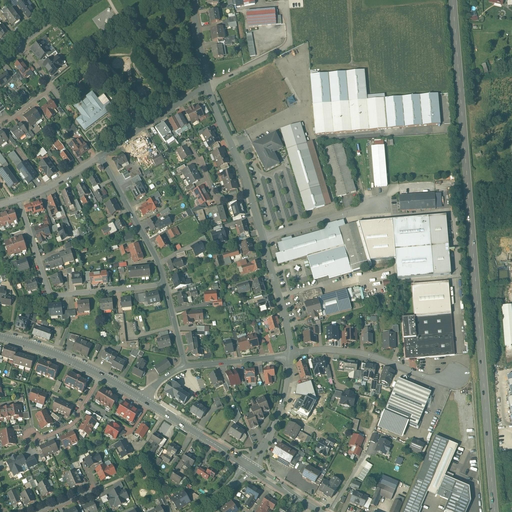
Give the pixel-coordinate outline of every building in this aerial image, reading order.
[(34,13),(24,0),(16,0),(19,4),(18,5),(28,18),(34,13)] [(4,15),(2,16),(5,19),(6,21),(8,20),(12,26),(20,20),(11,9),(9,11),(5,14),(4,15)] [(217,10),(209,12),(211,23),(219,21),(217,10)] [(274,10),(246,12),(248,27),(275,25),(274,10)] [(8,33),(2,25),(0,26),(0,36),(2,38),(8,33)] [(222,28),(210,30),(212,42),(224,40),(222,28)] [(250,56),(255,55),(252,35),(247,36),(250,56)] [(39,43),(31,50),(35,55),(46,47),(42,42),(42,41),(39,43)] [(221,46),(212,48),(214,58),(220,57),(223,56),(221,46)] [(46,47),(35,55),(39,60),(46,55),(50,52),(46,47)] [(53,49),(50,52),(46,55),(48,57),(55,52),(56,52),(53,49)] [(50,60),(43,65),(47,70),(59,61),(56,56),(55,56),(50,60)] [(28,70),(20,61),(15,65),(25,78),(32,73),(29,69),(28,70)] [(59,61),(47,70),(51,76),(58,70),(63,66),(59,61)] [(63,66),(58,70),(60,73),(67,67),(65,64),(63,66)] [(364,71),(310,75),(313,105),(349,102),(348,98),(366,96),(364,71)] [(5,73),(0,76),(0,84),(1,87),(11,79),(8,75),(7,76),(5,73)] [(22,85),(18,79),(16,80),(15,81),(12,83),(17,89),(22,85)] [(92,92),(86,97),(87,98),(82,102),(80,100),(74,105),(82,116),(76,120),(84,131),(113,108),(109,102),(103,107),(92,92)] [(349,102),(313,105),(315,135),(440,124),(437,94),(384,99),(349,102)] [(49,103),(41,109),(46,115),(48,118),(52,116),(49,113),(56,107),(51,101),(48,102),(49,103)] [(199,108),(198,106),(194,107),(191,108),(197,119),(203,116),(202,114),(199,108)] [(197,119),(191,108),(189,110),(186,112),(191,121),(192,123),(197,119)] [(37,114),(33,109),(28,113),(36,122),(40,119),(41,119),(37,114)] [(36,122),(28,113),(23,117),(27,122),(30,126),(31,126),(36,122)] [(184,122),(180,115),(177,117),(175,119),(180,129),(186,126),(184,122)] [(175,119),(172,120),(172,119),(169,121),(173,129),(175,132),(180,129),(175,119)] [(173,137),(163,123),(156,128),(165,142),(166,141),(173,137)] [(300,123),(280,129),(283,139),(284,141),(305,212),(325,206),(322,195),(306,143),(300,123)] [(20,124),(11,131),(17,140),(27,133),(25,130),(20,124)] [(73,125),(66,131),(70,136),(77,130),(73,125)] [(30,131),(28,127),(25,130),(27,133),(31,138),(34,136),(30,131)] [(204,133),(202,134),(206,141),(214,136),(213,133),(214,132),(212,128),(210,130),(204,133)] [(173,129),(169,131),(174,138),(177,136),(175,132),(173,129)] [(14,140),(8,133),(5,135),(11,143),(14,140)] [(275,133),(252,145),(265,171),(279,164),(273,153),(282,148),(280,143),(284,141),(283,139),(279,141),(275,133)] [(214,136),(206,141),(209,147),(211,146),(217,143),(219,142),(217,138),(216,139),(214,136)] [(173,137),(166,141),(169,146),(177,142),(173,137)] [(79,146),(78,147),(73,141),(69,145),(73,151),(78,157),(88,150),(80,138),(76,141),(79,146)] [(188,139),(183,142),(185,147),(186,147),(187,148),(192,145),(188,139)] [(148,148),(143,140),(136,144),(135,143),(132,145),(137,154),(140,152),(141,153),(145,151),(144,150),(148,148)] [(328,193),(312,141),(306,143),(322,195),(328,193)] [(61,143),(55,148),(58,152),(64,148),(61,143)] [(342,144),(322,149),(336,197),(356,192),(342,144)] [(375,147),(371,147),(374,187),(387,186),(383,146),(375,147)] [(185,147),(177,151),(180,156),(181,156),(183,160),(191,156),(187,148),(186,147),(185,147)] [(43,148),(38,152),(42,157),(47,153),(43,148)] [(214,153),(212,154),(215,160),(224,157),(223,154),(225,153),(223,149),(214,153)] [(73,161),(66,151),(60,155),(67,165),(73,161)] [(13,152),(8,156),(17,168),(23,164),(13,152)] [(161,154),(152,159),(154,164),(163,159),(161,154)] [(123,155),(112,160),(118,170),(122,168),(121,165),(127,162),(123,155)] [(224,157),(215,160),(218,167),(219,167),(227,164),(229,163),(227,159),(225,160),(224,157)] [(50,163),(47,159),(39,165),(41,168),(46,175),(46,176),(46,175),(49,178),(57,172),(50,163)] [(26,163),(17,169),(28,184),(34,180),(33,178),(36,175),(26,163)] [(184,165),(176,169),(178,174),(182,172),(186,169),(184,165)] [(186,169),(182,172),(183,174),(184,175),(186,178),(185,178),(196,172),(193,166),(186,169)] [(17,184),(6,168),(0,172),(0,175),(10,189),(17,184)] [(138,169),(129,174),(132,179),(138,176),(141,174),(138,169)] [(223,173),(221,174),(223,181),(232,178),(231,176),(233,175),(232,171),(230,171),(223,173)] [(196,172),(185,178),(189,185),(192,184),(200,179),(196,172)] [(95,176),(89,180),(93,188),(100,184),(95,176)] [(232,178),(223,181),(225,188),(226,188),(235,185),(236,185),(235,181),(233,181),(232,178)] [(82,184),(76,187),(80,194),(78,195),(80,199),(88,194),(82,184)] [(134,186),(130,189),(136,200),(145,195),(143,190),(139,184),(140,184),(139,184),(134,186)] [(202,186),(193,191),(195,194),(196,197),(200,195),(205,192),(202,186)] [(69,190),(61,193),(65,202),(72,199),(69,190)] [(103,196),(100,190),(95,192),(98,199),(103,196)] [(158,192),(149,197),(150,201),(154,199),(154,200),(160,197),(158,192)] [(205,192),(196,197),(200,205),(201,205),(204,203),(210,200),(205,192)] [(434,194),(399,197),(400,211),(435,209),(434,194)] [(55,195),(47,198),(51,207),(57,204),(58,204),(55,195)] [(72,199),(65,202),(69,214),(73,212),(74,213),(82,210),(79,205),(77,201),(77,200),(73,201),(72,199)] [(154,200),(154,199),(150,201),(148,202),(152,210),(153,211),(159,208),(154,200)] [(114,200),(105,205),(111,215),(120,211),(114,200)] [(41,201),(30,205),(32,210),(33,213),(43,210),(41,201)] [(148,202),(141,206),(142,207),(139,209),(143,216),(152,210),(148,202)] [(241,203),(231,206),(232,209),(235,217),(245,214),(243,209),(241,203)] [(57,204),(51,207),(48,208),(52,216),(60,213),(61,213),(59,208),(57,204)] [(222,207),(211,210),(215,224),(225,221),(222,207)] [(6,212),(0,214),(0,228),(1,229),(0,227),(6,226),(6,227),(9,226),(8,225),(14,223),(14,224),(17,223),(17,222),(13,210),(9,212),(9,210),(6,211),(6,212)] [(199,211),(196,212),(199,221),(205,219),(202,210),(199,211)] [(167,216),(157,222),(158,226),(159,228),(158,228),(160,230),(171,223),(167,216)] [(446,216),(428,217),(433,276),(451,275),(446,216)] [(428,217),(392,220),(392,227),(393,233),(397,279),(433,276),(428,217)] [(48,219),(43,221),(44,226),(46,225),(47,227),(51,226),(48,219)] [(122,219),(115,223),(119,230),(126,227),(122,219)] [(154,219),(147,223),(151,232),(158,228),(159,228),(158,226),(157,222),(156,221),(155,221),(154,219)] [(379,219),(359,225),(359,227),(360,227),(370,260),(390,254),(384,234),(382,228),(379,219)] [(343,220),(337,222),(337,221),(323,225),(325,230),(292,239),(291,237),(281,240),(282,242),(277,244),(280,253),(275,254),(278,264),(283,263),(307,256),(314,279),(328,275),(329,278),(371,266),(359,227),(359,225),(358,222),(345,226),(343,220)] [(245,222),(237,224),(240,235),(244,234),(244,236),(249,235),(248,232),(245,222)] [(113,224),(101,230),(104,235),(109,233),(110,236),(117,232),(116,231),(119,230),(115,223),(113,224)] [(44,226),(35,229),(39,242),(45,240),(43,236),(50,234),(47,227),(46,225),(44,226)] [(67,227),(58,230),(62,241),(71,237),(70,236),(67,228),(67,227)] [(175,228),(168,232),(171,239),(179,235),(175,228)] [(224,229),(211,233),(213,241),(219,240),(220,244),(227,242),(225,238),(226,238),(224,229)] [(132,232),(123,235),(125,242),(134,239),(132,232)] [(163,236),(156,240),(161,249),(168,245),(163,236)] [(14,240),(12,241),(12,240),(10,240),(10,242),(5,243),(9,256),(26,251),(22,238),(17,239),(15,239),(14,239),(14,240)] [(251,241),(240,244),(244,255),(254,252),(251,241)] [(200,243),(191,248),(196,256),(205,251),(202,246),(200,243)] [(138,244),(126,248),(127,253),(131,251),(133,258),(141,255),(138,244)] [(70,251),(59,255),(59,256),(62,264),(62,263),(69,261),(69,263),(74,261),(70,251)] [(222,255),(216,256),(216,257),(216,258),(219,268),(225,266),(224,259),(222,255)] [(59,256),(48,260),(47,259),(44,260),(45,263),(49,262),(51,269),(63,266),(62,264),(59,256)] [(181,259),(175,261),(177,269),(183,267),(182,263),(182,262),(181,259)] [(17,263),(18,268),(20,272),(29,269),(26,260),(17,263)] [(175,260),(167,263),(170,272),(178,269),(175,261),(175,260)] [(258,261),(250,264),(253,271),(253,272),(261,269),(258,261)] [(247,265),(241,266),(243,274),(244,274),(244,273),(247,272),(248,273),(253,271),(250,264),(247,265)] [(149,267),(128,269),(129,279),(150,277),(149,267)] [(59,275),(51,277),(51,278),(54,286),(58,285),(58,286),(63,285),(59,275),(62,274),(61,271),(58,272),(59,275)] [(6,273),(0,276),(2,281),(9,279),(6,273)] [(72,274),(73,285),(82,284),(81,273),(72,274)] [(100,274),(90,275),(91,284),(92,284),(98,283),(101,283),(100,274)] [(182,274),(173,277),(175,284),(173,284),(175,289),(190,284),(189,279),(184,281),(182,274)] [(35,280),(25,283),(27,291),(37,288),(35,280)] [(262,280),(253,282),(255,288),(256,294),(261,292),(265,291),(262,280)] [(248,282),(236,286),(238,292),(250,289),(248,282)] [(448,282),(411,285),(414,317),(451,314),(448,282)] [(255,288),(251,289),(253,297),(262,294),(261,292),(256,294),(255,288)] [(323,320),(322,317),(351,309),(348,299),(351,299),(348,289),(322,296),(321,291),(320,289),(319,289),(318,289),(314,290),(302,293),(308,316),(312,315),(314,322),(323,320)] [(146,295),(147,302),(148,306),(153,305),(153,303),(159,302),(160,303),(157,292),(146,295)] [(216,292),(205,293),(205,302),(213,301),(216,301),(216,292)] [(146,294),(138,295),(139,302),(139,303),(147,302),(146,295),(146,294)] [(185,294),(177,296),(179,306),(188,303),(186,298),(185,294)] [(3,297),(2,297),(2,302),(1,305),(11,306),(11,302),(13,303),(13,299),(3,297)] [(262,297),(252,300),(253,303),(258,302),(259,308),(265,306),(263,300),(262,297)] [(127,299),(121,299),(122,308),(131,307),(130,298),(127,298),(127,299)] [(263,300),(265,306),(266,310),(274,307),(271,298),(263,300)] [(108,300),(100,301),(101,312),(105,311),(105,309),(112,308),(112,311),(113,311),(112,300),(111,300),(108,300)] [(89,302),(77,303),(78,314),(83,314),(83,312),(89,311),(89,302)] [(61,305),(49,306),(50,318),(62,317),(62,312),(61,305)] [(511,321),(511,305),(501,306),(504,346),(511,345),(511,321)] [(202,311),(192,312),(190,313),(191,319),(195,319),(195,321),(203,320),(202,311)] [(190,312),(182,314),(184,325),(192,323),(191,319),(190,313),(190,312)] [(451,314),(414,317),(416,337),(452,334),(451,314)] [(277,317),(267,320),(270,331),(279,329),(277,323),(278,322),(277,317)] [(414,317),(402,318),(403,338),(416,337),(414,317)] [(25,320),(18,318),(15,328),(16,328),(16,330),(19,331),(20,329),(25,331),(28,322),(25,320)] [(124,323),(118,324),(120,347),(133,349),(139,350),(138,341),(126,342),(124,323)] [(352,330),(345,330),(345,333),(345,342),(347,341),(356,341),(356,334),(357,333),(356,330),(355,325),(351,325),(352,330)] [(52,334),(40,329),(40,328),(37,327),(37,328),(36,327),(33,336),(49,343),(52,334)] [(312,332),(303,332),(304,343),(316,343),(315,338),(315,337),(315,336),(315,334),(318,334),(317,328),(312,329),(312,332)] [(337,328),(326,328),(327,342),(337,341),(337,328)] [(279,329),(270,331),(268,332),(270,337),(280,334),(279,329)] [(196,334),(191,335),(191,334),(186,335),(186,340),(187,340),(188,346),(197,344),(196,334)] [(365,335),(363,335),(363,338),(363,341),(363,344),(372,344),(372,334),(370,335),(365,335)] [(395,334),(383,335),(383,349),(395,348),(395,334)] [(416,337),(403,338),(405,359),(409,359),(409,360),(410,360),(414,360),(414,359),(414,358),(454,355),(452,334),(416,337)] [(78,337),(71,335),(69,341),(75,343),(78,337)] [(251,335),(249,336),(249,337),(246,338),(249,348),(258,346),(256,338),(255,335),(252,336),(251,335)] [(166,338),(156,340),(159,349),(171,346),(168,337),(166,338)] [(246,338),(238,340),(241,351),(246,349),(246,348),(249,348),(249,349),(249,348),(246,338)] [(83,342),(78,340),(76,344),(73,351),(86,356),(90,347),(82,343),(83,342)] [(230,341),(222,343),(225,354),(233,352),(231,345),(230,341)] [(197,344),(188,346),(189,352),(190,352),(191,353),(195,356),(202,355),(201,349),(198,348),(197,344)] [(11,349),(5,347),(4,353),(2,358),(8,360),(11,349)] [(18,351),(11,349),(8,360),(14,362),(16,354),(17,354),(18,351)] [(117,355),(106,349),(102,357),(101,358),(107,362),(112,365),(116,358),(117,355)] [(133,349),(130,355),(136,358),(140,351),(133,349)] [(17,354),(16,354),(14,362),(13,365),(19,367),(22,356),(17,354)] [(28,358),(22,356),(19,367),(25,368),(28,358)] [(34,360),(28,358),(25,368),(31,370),(34,360)] [(126,363),(116,358),(112,365),(111,367),(121,372),(126,363)] [(166,359),(154,368),(159,375),(171,366),(166,359)] [(318,359),(315,360),(315,361),(311,362),(314,371),(315,375),(320,374),(320,373),(323,372),(322,369),(325,368),(324,365),(323,359),(318,360),(318,359)] [(357,362),(344,360),(343,364),(343,369),(354,371),(356,371),(356,370),(357,362)] [(305,361),(296,364),(301,379),(309,376),(305,361)] [(45,363),(40,362),(36,374),(54,381),(59,369),(51,367),(52,366),(48,365),(45,364),(45,363)] [(376,366),(365,364),(364,370),(364,373),(374,375),(376,366)] [(140,368),(136,366),(136,365),(132,373),(132,374),(132,373),(141,378),(145,370),(144,370),(145,369),(144,369),(141,367),(141,366),(140,368)] [(273,368),(263,369),(264,377),(266,385),(270,384),(271,384),(270,376),(274,376),(273,368)] [(394,371),(384,368),(380,377),(381,377),(380,380),(380,381),(389,385),(391,380),(394,371)] [(254,369),(244,370),(244,374),(245,374),(246,378),(246,379),(248,379),(248,383),(255,383),(255,378),(254,378),(254,369)] [(238,378),(235,370),(230,372),(230,373),(235,384),(236,386),(240,384),(240,383),(238,378)] [(356,370),(356,371),(354,371),(353,379),(361,380),(361,376),(361,371),(356,370)] [(235,384),(230,373),(230,372),(230,371),(225,373),(228,380),(231,386),(235,384)] [(218,372),(209,375),(213,385),(222,381),(218,372)] [(77,377),(74,376),(74,375),(70,373),(64,385),(82,393),(87,382),(80,379),(81,378),(78,377),(77,377)] [(431,393),(398,379),(384,413),(407,422),(417,426),(431,393)] [(311,381),(299,385),(299,386),(299,385),(297,386),(295,395),(306,397),(316,402),(317,400),(312,386),(311,381)] [(62,384),(58,382),(53,392),(57,394),(62,384)] [(181,388),(172,382),(171,384),(170,383),(169,384),(164,391),(166,392),(165,394),(173,400),(174,398),(176,399),(184,404),(190,396),(182,391),(183,390),(181,388)] [(109,393),(102,389),(95,400),(111,410),(118,399),(111,395),(112,394),(109,393)] [(47,396),(33,390),(29,400),(33,402),(40,404),(43,405),(47,396)] [(342,392),(334,390),(335,392),(332,397),(341,399),(342,393),(341,393),(342,392)] [(352,393),(346,392),(346,393),(343,393),(342,393),(341,399),(340,402),(343,403),(343,405),(344,405),(349,406),(353,407),(355,396),(352,395),(352,393)] [(306,397),(303,402),(313,407),(316,402),(306,397)] [(258,407),(251,411),(253,415),(249,417),(249,415),(244,417),(250,430),(253,429),(252,428),(255,426),(256,428),(258,427),(256,422),(258,421),(258,420),(261,419),(261,420),(264,419),(262,414),(264,413),(263,412),(266,411),(267,412),(269,411),(264,398),(259,399),(260,401),(256,403),(258,407)] [(219,399),(213,402),(217,410),(223,407),(219,399)] [(73,407),(57,400),(52,409),(69,417),(73,407)] [(298,400),(292,410),(297,413),(302,402),(298,400)] [(303,402),(302,402),(297,413),(296,413),(307,419),(313,407),(303,402)] [(130,407),(124,403),(121,408),(117,414),(132,423),(136,417),(139,412),(132,408),(130,407)] [(200,406),(196,404),(194,407),(192,410),(190,413),(200,419),(202,417),(203,417),(205,414),(204,413),(206,411),(202,408),(203,408),(200,406)] [(21,406),(0,409),(0,422),(2,422),(1,422),(3,421),(4,423),(7,422),(6,421),(11,420),(11,421),(14,421),(14,420),(15,419),(16,419),(23,418),(22,413),(21,406)] [(237,408),(229,420),(236,424),(240,417),(237,408)] [(46,411),(35,416),(41,429),(47,426),(47,427),(48,427),(50,426),(50,425),(52,423),(49,417),(48,417),(46,411)] [(101,418),(94,413),(92,417),(99,421),(101,418)] [(407,422),(384,413),(379,424),(403,434),(407,422)] [(96,422),(87,416),(83,423),(92,429),(96,422)] [(353,419),(352,424),(350,429),(356,432),(356,431),(359,421),(353,419)] [(92,429),(83,423),(79,429),(80,430),(86,434),(88,435),(92,429)] [(113,424),(111,423),(105,433),(115,439),(118,435),(121,436),(124,434),(125,433),(121,430),(121,429),(113,424)] [(300,429),(290,423),(283,435),(294,440),(295,437),(299,431),(300,429)] [(148,429),(141,425),(135,434),(139,436),(142,438),(148,429)] [(244,432),(234,426),(228,434),(239,441),(244,432)] [(13,430),(0,433),(3,447),(15,444),(13,431),(13,430)] [(308,436),(299,431),(295,437),(304,442),(308,436)] [(77,442),(73,432),(66,435),(71,445),(77,442)] [(166,441),(155,433),(150,440),(153,442),(158,445),(162,448),(166,441)] [(132,434),(124,438),(125,441),(127,444),(137,439),(133,437),(132,434)] [(378,436),(373,434),(370,441),(375,443),(378,436)] [(66,435),(60,438),(64,446),(65,448),(71,445),(66,435)] [(363,439),(354,435),(351,440),(353,440),(351,445),(354,447),(352,451),(354,452),(356,448),(359,449),(359,448),(363,439)] [(446,501),(441,511),(466,511),(470,503),(469,488),(444,477),(457,445),(435,436),(402,511),(418,511),(427,493),(446,501)] [(334,442),(328,439),(328,438),(328,439),(325,443),(331,446),(330,446),(331,447),(332,447),(334,442),(335,442),(334,442)] [(389,443),(380,439),(375,451),(385,455),(386,451),(388,452),(390,447),(388,446),(389,443)] [(424,444),(413,440),(410,446),(412,447),(412,449),(412,450),(420,454),(420,453),(424,445),(424,444)] [(53,441),(46,444),(51,454),(58,451),(56,447),(53,441)] [(125,441),(116,445),(122,458),(132,453),(127,444),(125,441)] [(325,443),(321,441),(320,441),(317,448),(316,448),(317,448),(321,450),(320,453),(319,453),(320,453),(325,456),(327,453),(330,446),(331,446),(325,443)] [(158,445),(153,442),(150,448),(154,451),(158,445)] [(46,444),(39,447),(40,448),(43,454),(44,457),(51,454),(46,444)] [(179,449),(171,444),(167,451),(173,455),(174,456),(179,449)] [(300,451),(289,444),(289,445),(287,449),(295,454),(298,456),(300,451)] [(287,449),(284,447),(279,457),(290,463),(290,464),(295,454),(287,449)] [(173,455),(167,451),(165,455),(164,455),(162,459),(168,464),(171,459),(170,459),(173,455)] [(196,460),(187,453),(182,460),(185,462),(190,465),(192,466),(196,460)] [(295,454),(290,464),(290,463),(288,466),(293,468),(300,457),(298,456),(295,454)] [(22,455),(6,462),(11,473),(12,472),(14,477),(29,470),(28,469),(37,465),(37,463),(42,460),(41,459),(40,456),(34,458),(34,456),(25,460),(22,455)] [(84,455),(77,458),(80,464),(83,462),(82,460),(83,459),(85,458),(84,455)] [(94,455),(85,459),(85,460),(85,462),(86,464),(87,464),(89,467),(98,463),(97,462),(101,461),(98,455),(94,456),(94,455)] [(400,466),(403,459),(397,456),(394,463),(400,466)] [(78,460),(72,463),(75,469),(81,466),(80,464),(78,460)] [(105,466),(96,470),(101,481),(110,477),(110,476),(116,474),(111,465),(106,468),(105,466)] [(309,467),(307,467),(303,475),(302,476),(307,479),(307,478),(308,479),(314,470),(313,470),(313,468),(311,467),(309,467)] [(217,472),(209,468),(206,473),(205,472),(202,476),(207,479),(209,476),(213,478),(217,472)] [(315,470),(314,470),(308,479),(309,479),(311,481),(310,481),(314,483),(318,476),(320,473),(318,473),(318,471),(316,470),(315,470)] [(76,471),(64,476),(70,488),(81,484),(76,471)] [(179,473),(175,471),(170,479),(178,484),(183,476),(179,473)] [(323,478),(318,476),(314,483),(319,486),(323,478)] [(340,482),(333,478),(329,484),(325,481),(319,492),(331,499),(337,488),(340,482)] [(47,481),(38,485),(43,497),(52,492),(47,481)] [(358,483),(352,481),(350,487),(356,490),(358,483)] [(120,482),(113,485),(116,491),(119,489),(123,487),(120,482)] [(379,483),(370,505),(373,506),(376,505),(378,500),(379,500),(381,496),(385,486),(379,483)] [(261,493),(250,486),(249,486),(246,489),(247,490),(245,493),(251,497),(249,499),(244,505),(250,509),(256,500),(261,493)] [(395,490),(385,486),(381,496),(391,500),(395,490)] [(116,491),(109,494),(110,497),(108,498),(107,499),(108,501),(111,507),(114,505),(115,507),(118,506),(118,507),(124,504),(124,503),(126,502),(125,500),(128,498),(124,490),(121,492),(119,489),(116,491)] [(16,490),(7,494),(13,506),(21,502),(19,497),(16,490)] [(30,492),(19,497),(21,502),(24,501),(26,505),(34,501),(30,492)] [(367,497),(354,492),(350,502),(363,507),(367,497)] [(178,496),(184,506),(190,503),(183,493),(178,496)] [(178,496),(178,495),(171,500),(178,510),(184,506),(178,496)] [(277,503),(266,496),(262,504),(269,508),(272,510),(277,503)] [(164,497),(157,499),(162,508),(168,505),(167,503),(164,497)] [(397,511),(401,503),(395,500),(389,511),(397,511)] [(231,502),(220,510),(222,511),(236,511),(237,511),(231,502)] [(93,503),(83,507),(84,511),(94,511),(97,511),(93,503)]
